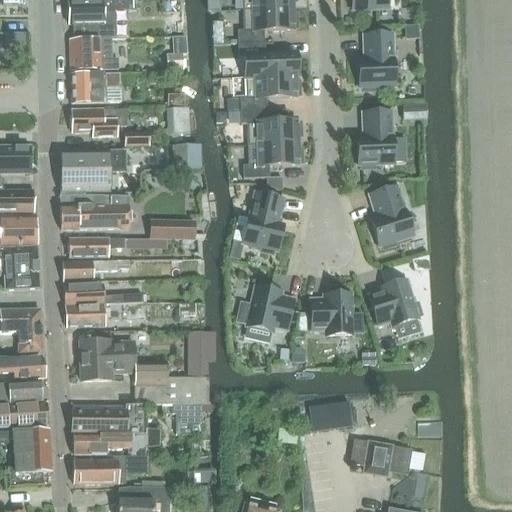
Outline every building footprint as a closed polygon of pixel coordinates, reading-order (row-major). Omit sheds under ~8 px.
[(241,0),(242,13),(292,11),(292,5),(296,4),(295,0),(241,0)] [(351,0),(352,13),(356,13),(356,17),(369,17),(369,13),(388,12),(387,0),(351,0)] [(127,11),(127,1),(115,1),(68,2),(69,27),(73,26),(73,41),(115,40),(114,14),(104,15),(104,10),(109,10),(109,12),(127,11)] [(237,33),(238,47),(264,46),(264,34),(293,33),(293,31),(297,31),(297,17),(293,17),(292,11),(242,13),(243,33),(237,33)] [(237,59),(235,12),(211,13),(212,60),(237,59)] [(5,35),(5,47),(14,47),(25,47),(25,35),(15,35),(5,35)] [(358,63),(359,91),(363,91),(363,95),(376,94),(376,90),(395,90),(394,62),(393,62),(392,37),(364,38),(364,63),(358,63)] [(294,51),(308,52),(308,40),(294,39),(294,51)] [(111,40),(69,41),(70,73),(101,72),(118,71),(118,60),(111,60),(111,40)] [(244,60),(245,83),(295,81),(295,79),(297,79),(296,57),(264,58),(264,46),(238,47),(238,60),(244,60)] [(165,56),(166,74),(182,73),(182,56),(165,56)] [(106,104),(119,104),(119,90),(120,90),(120,89),(119,89),(119,75),(71,77),(71,105),(106,104)] [(240,101),(240,114),(266,113),(266,101),(296,100),(296,99),(300,99),(299,83),(295,83),(295,81),(245,83),(245,101),(240,101)] [(417,107),(402,107),(402,123),(418,123),(417,107)] [(116,139),(116,128),(124,125),(124,116),(115,112),(71,112),(72,135),(92,135),(92,139),(116,139)] [(246,127),(247,148),(297,146),(297,140),(301,140),(301,125),(297,126),(297,124),(267,125),(266,113),(240,114),(241,128),(246,127)] [(394,167),(393,139),(392,139),(391,115),(362,116),(363,140),(357,141),(358,169),(362,168),(362,172),(375,172),(375,168),(394,167)] [(124,135),(124,148),(149,147),(149,134),(124,135)] [(297,146),(247,148),(247,149),(257,148),(258,168),(242,169),(243,182),(269,181),(269,169),(298,168),(298,166),(302,166),(302,152),(298,152),(297,146)] [(0,175),(29,175),(29,149),(0,149),(0,175)] [(61,198),(62,198),(82,197),(84,194),(109,194),(108,174),(124,174),(124,154),(60,155),(61,198)] [(370,223),(379,250),(382,249),(383,253),(396,249),(394,245),(413,240),(405,213),(404,213),(397,190),(369,198),(376,221),(370,223)] [(0,214),(33,214),(33,193),(0,192),(0,214)] [(261,251),(260,255),(273,258),(274,254),(277,255),(283,228),(277,226),(283,202),(255,196),(249,220),(242,247),(261,251)] [(82,197),(62,198),(61,198),(59,198),(60,208),(59,208),(60,232),(127,231),(127,198),(82,197)] [(0,248),(37,248),(35,217),(0,217),(0,248)] [(194,224),(149,223),(149,240),(156,240),(156,242),(167,242),(193,243),(194,224)] [(156,240),(149,240),(68,241),(68,260),(108,259),(108,252),(167,251),(167,242),(156,242),(156,240)] [(3,250),(0,249),(0,273),(4,274),(5,291),(39,289),(37,249),(3,251),(3,250)] [(231,253),(229,259),(239,262),(241,256),(231,253)] [(117,273),(117,270),(129,270),(129,263),(62,264),(63,284),(93,283),(93,274),(117,273)] [(388,293),(368,299),(377,329),(390,325),(392,330),(418,322),(418,320),(421,319),(418,306),(414,307),(406,283),(386,289),(388,293)] [(104,298),(103,287),(63,288),(64,308),(120,306),(142,305),(142,296),(104,298)] [(287,333),(294,303),(274,298),(275,295),(254,290),(251,306),(240,303),(235,324),(246,327),(245,329),(273,336),(274,330),(287,333)] [(151,318),(188,319),(189,295),(152,294),(151,318)] [(311,334),(324,334),(325,339),(353,338),(353,336),(356,336),(356,323),(352,323),(351,298),(330,299),(330,303),(310,303),(311,334)] [(117,319),(117,314),(121,314),(120,306),(64,308),(66,329),(105,329),(105,320),(117,319)] [(0,312),(0,335),(18,335),(18,356),(42,356),(40,312),(0,312)] [(110,375),(134,375),(134,366),(133,346),(109,346),(109,343),(80,344),(81,384),(111,383),(110,375)] [(44,379),(43,360),(13,362),(0,361),(0,374),(8,374),(7,370),(13,370),(14,382),(44,379)] [(166,366),(134,366),(134,375),(135,375),(135,407),(208,407),(209,407),(209,379),(167,380),(166,366)] [(41,403),(40,383),(0,385),(0,397),(9,397),(10,405),(41,403)] [(348,404),(308,410),(312,435),(352,429),(348,404)] [(0,409),(0,434),(40,432),(39,427),(48,427),(46,406),(9,408),(9,409),(0,409)] [(201,408),(172,407),(172,415),(175,415),(175,437),(201,437),(201,408)] [(124,413),(71,413),(72,435),(125,435),(125,437),(145,437),(145,408),(124,408),(124,413)] [(273,430),(273,444),(292,445),(292,430),(273,430)] [(146,449),(159,449),(159,433),(146,431),(146,437),(146,449)] [(40,432),(0,434),(0,445),(12,445),(14,476),(50,474),(48,432),(40,432)] [(145,437),(125,437),(72,436),(73,456),(106,456),(105,451),(130,451),(130,449),(145,449),(145,437)] [(354,443),(350,466),(364,468),(363,475),(386,478),(387,474),(407,477),(411,452),(391,449),(368,445),(354,443)] [(73,464),(73,486),(125,486),(125,477),(149,477),(149,459),(113,459),(113,463),(73,464)] [(209,511),(209,489),(196,489),(196,511),(209,511)] [(126,490),(125,502),(118,502),(117,511),(168,511),(169,491),(126,490)] [(274,511),(276,506),(250,500),(248,508),(243,507),(242,511),(274,511)]
